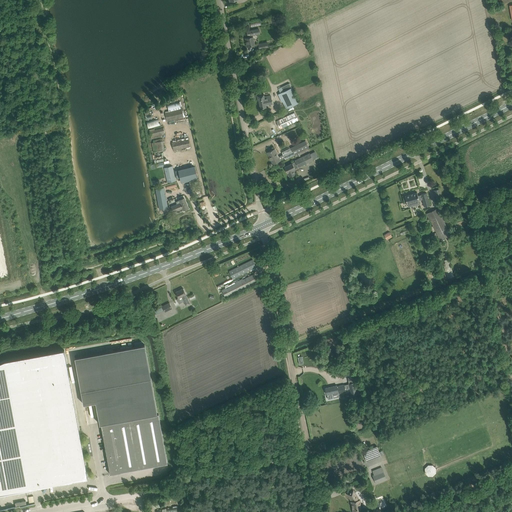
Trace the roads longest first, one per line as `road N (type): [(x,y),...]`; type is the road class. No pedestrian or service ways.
road 1 (track): [(265,237),(323,511)]
road 2 (primary): [(0,319),(264,227)]
road 3 (primary): [(264,227),(511,105)]
road 4 (unclassified): [(259,205),(217,0)]
road 5 (track): [(138,496),(305,457)]
